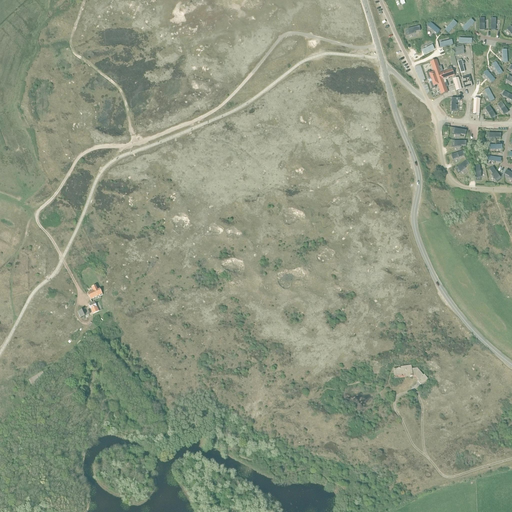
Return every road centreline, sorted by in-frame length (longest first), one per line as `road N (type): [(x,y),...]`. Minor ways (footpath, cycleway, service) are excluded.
road 1 (track): [(378,45),(286,34),(201,118),(84,153),(37,214)]
road 2 (unclassified): [(511,365),(454,308),(421,250),(413,214),(419,175),(383,66)]
road 3 (unclassified): [(511,189),(453,183),(430,105)]
